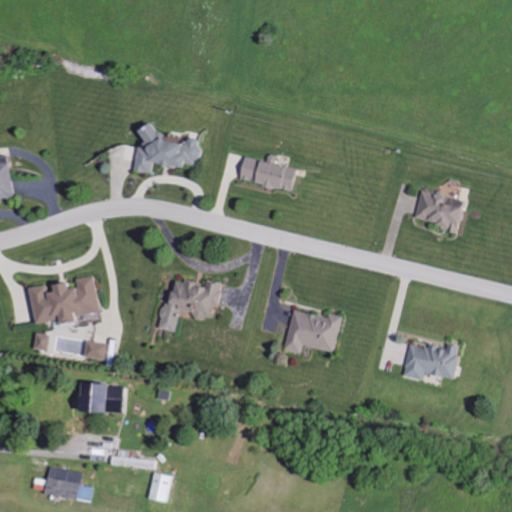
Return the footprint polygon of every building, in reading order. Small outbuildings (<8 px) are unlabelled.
[(145,171),(160,174),(162,162),(204,169),(208,143),(175,138),(176,133),(166,131),(166,127),(152,125),(145,171)] [(21,158),(0,157),(0,198),(21,198),(21,158)] [(303,191),(307,169),(277,163),(277,162),(251,157),(246,180),(303,191)] [(420,219),(468,232),(476,203),(428,190),(420,219)] [(44,323),(72,319),(73,324),(88,322),(87,315),(107,312),(102,276),(82,279),(83,283),(66,285),(67,292),(57,294),(55,286),(39,288),(44,323)] [(228,283),(214,279),(212,286),(182,278),(175,304),(169,302),(162,328),(179,333),(183,316),(191,318),(192,314),(217,321),(228,283)] [(291,350),(308,354),(310,345),(342,353),(350,316),(336,313),(335,318),(301,310),(291,350)] [(91,356),(112,360),(115,344),(95,340),(91,356)] [(433,381),(435,373),(465,380),(472,348),(457,344),(456,350),(418,342),(411,376),(433,381)] [(131,386),(96,383),(93,411),(129,414),(131,386)] [(139,451),(121,450),(120,467),(162,468),(163,459),(138,459),(139,451)] [(180,476),(161,472),(156,499),(174,503),(180,476)]
